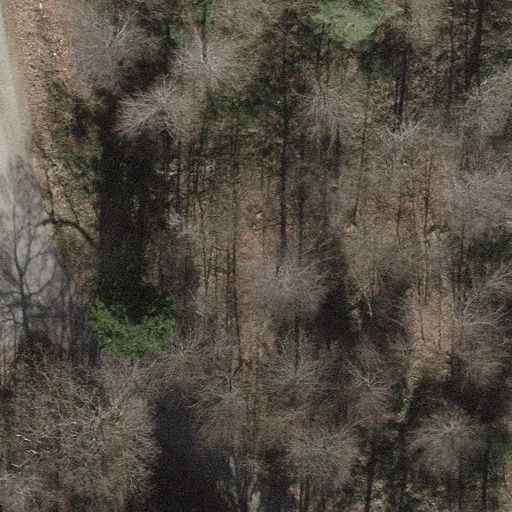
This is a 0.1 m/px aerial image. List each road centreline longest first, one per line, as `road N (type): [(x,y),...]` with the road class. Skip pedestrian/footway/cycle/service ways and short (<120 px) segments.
road 1 (track): [(25,250),(205,458),(279,511)]
road 2 (track): [(0,325),(25,250),(0,77)]
